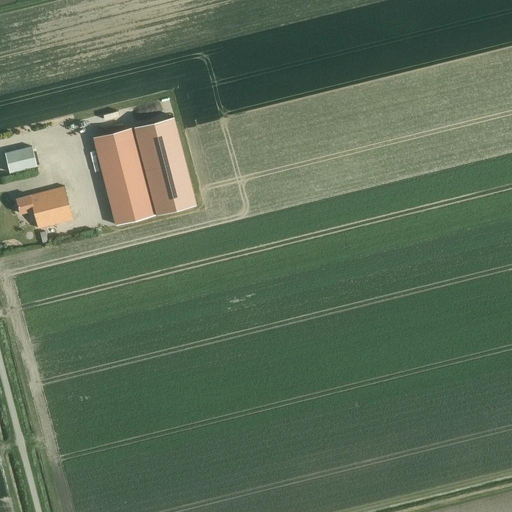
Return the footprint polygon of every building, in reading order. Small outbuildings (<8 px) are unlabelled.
[(121,110),(122,116),(131,114),(130,107),(121,110)] [(174,118),(133,129),(135,136),(155,214),(196,204),(174,118)] [(135,136),(96,146),(116,224),(155,214),(135,136)] [(9,172),(36,166),(31,146),(5,152),(9,172)] [(38,228),(72,219),(64,186),(17,198),(20,213),(34,209),(38,228)]
